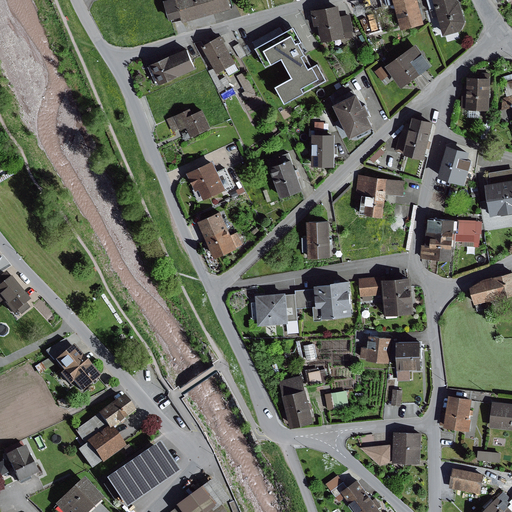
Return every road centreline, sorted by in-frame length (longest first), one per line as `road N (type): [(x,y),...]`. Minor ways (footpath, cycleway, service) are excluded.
road 1 (residential): [(213,292),(434,89)]
road 2 (residential): [(0,239),(150,408),(199,446)]
road 3 (residential): [(213,292),(112,60)]
road 4 (residential): [(112,60),(322,0)]
road 5 (residential): [(213,292),(413,255)]
road 6 (residential): [(278,434),(213,292)]
road 7 (residential): [(434,421),(440,385),(432,294)]
road 8 (residential): [(413,255),(442,134)]
